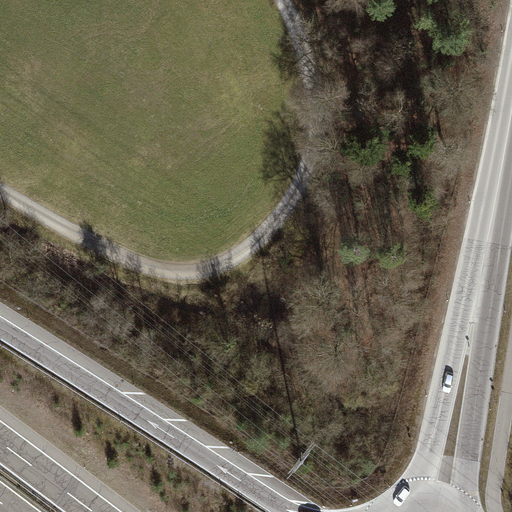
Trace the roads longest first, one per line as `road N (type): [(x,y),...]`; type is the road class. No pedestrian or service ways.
road 1 (track): [(0,190),(136,262),(185,271),(234,259),(283,208),(307,149),(306,70),(283,0)]
road 2 (motorway): [(290,511),(0,329)]
road 3 (secondary): [(511,111),(473,330)]
road 4 (secondary): [(473,330),(450,367),(410,497)]
road 5 (secondary): [(457,504),(479,376),(473,330)]
